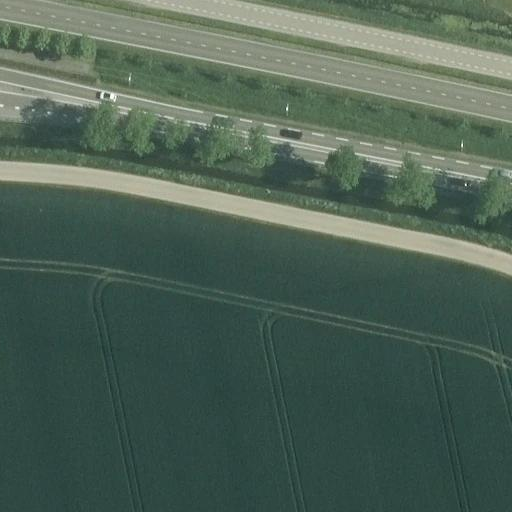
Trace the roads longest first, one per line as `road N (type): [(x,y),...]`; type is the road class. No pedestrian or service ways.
road 1 (unclassified): [(0,172),(155,189),(511,266)]
road 2 (unclassified): [(511,70),(164,0)]
road 3 (primary): [(511,187),(188,125)]
road 4 (primary): [(188,125),(0,76)]
road 5 (primary): [(0,99),(188,125)]
